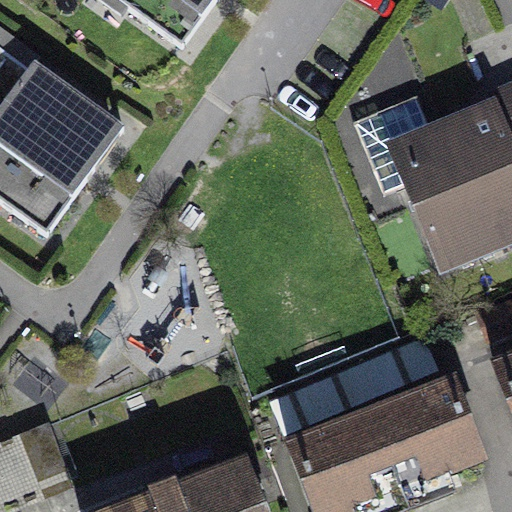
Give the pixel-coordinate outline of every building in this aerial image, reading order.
[(222,0),(131,0),(135,2),(128,11),(183,52),(222,0)] [(126,134),(37,68),(31,76),(6,58),(0,66),(0,205),(48,241),(126,134)] [(417,104),(357,128),(385,198),(409,188),(443,271),(511,243),(511,157),(511,156),(511,155),(511,90),(488,100),(494,115),(432,140),(417,104)] [(511,303),(478,318),(492,342),(511,335),(511,303)] [(436,374),(426,343),(273,404),(282,429),(329,411),(332,419),(436,374)] [(511,370),(500,376),(511,406),(511,370)] [(455,392),(293,456),(315,511),(365,511),(484,465),(455,392)] [(0,511),(12,511),(70,488),(47,426),(0,446),(0,511)] [(262,511),(248,472),(139,511),(262,511)]
